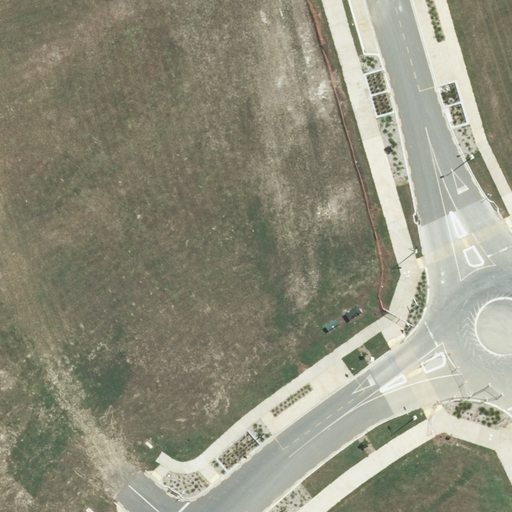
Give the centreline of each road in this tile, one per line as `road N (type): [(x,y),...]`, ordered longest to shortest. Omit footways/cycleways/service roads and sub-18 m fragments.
road 1 (residential): [(132,0),(199,218),(1,278)]
road 2 (residential): [(479,279),(385,0)]
road 3 (residential): [(222,511),(376,389),(458,347)]
road 4 (residential): [(1,278),(53,410),(150,511)]
